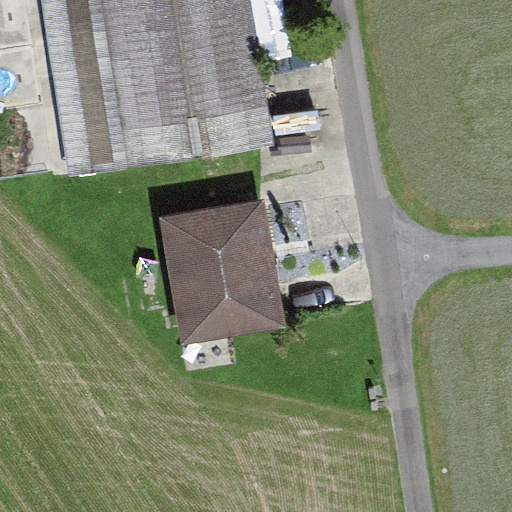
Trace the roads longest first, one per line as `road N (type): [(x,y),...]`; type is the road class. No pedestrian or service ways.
road 1 (track): [(420,511),(391,263),(346,0)]
road 2 (track): [(391,263),(511,249)]
